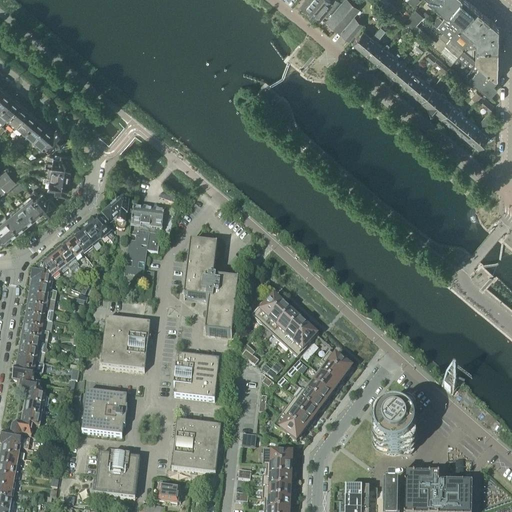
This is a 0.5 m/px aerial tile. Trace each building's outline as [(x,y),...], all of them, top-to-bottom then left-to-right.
[(305,9),(310,13),(320,0),(306,0),(302,5),(306,7),(305,9)] [(329,0),(320,0),(310,13),(315,17),(316,16),(319,19),(328,9),(332,13),(341,3),(337,0),(334,0),(332,2),(329,0)] [(358,8),(348,0),(345,0),(328,22),(338,31),(358,8)] [(450,39),(476,8),(466,0),(460,0),(448,15),(442,21),(437,28),(443,33),(450,39)] [(447,14),(448,15),(460,0),(443,0),(439,6),(448,13),(447,14)] [(388,2),(384,6),(394,14),(398,9),(388,2)] [(459,47),(463,50),(464,51),(466,49),(475,38),(490,20),(476,8),(450,39),(459,47)] [(405,22),(413,29),(416,25),(423,17),(416,10),(405,22)] [(341,33),(349,40),(362,25),(354,18),(341,33)] [(437,28),(442,21),(438,18),(433,24),(437,28)] [(474,49),(478,49),(498,50),(498,27),(490,20),(475,38),(466,49),(474,49)] [(444,47),(438,41),(437,43),(416,25),(413,29),(439,52),(449,62),(451,63),(463,50),(459,47),(450,39),(444,47)] [(363,30),(353,42),(364,52),(375,40),(376,41),(381,35),(377,31),(372,38),(363,30)] [(443,33),(439,38),(445,44),(450,39),(443,33)] [(364,52),(375,61),(385,48),(386,49),(389,45),(387,44),(384,47),(376,41),(375,40),(364,52)] [(415,49),(421,53),(426,48),(420,43),(415,49)] [(375,61),(386,70),(397,58),(400,54),(398,52),(394,56),(386,49),(385,48),(375,61)] [(466,49),(464,51),(473,58),(474,49),(466,49)] [(478,49),(478,62),(497,79),(498,50),(478,49)] [(464,51),(463,50),(451,63),(490,96),(490,95),(490,94),(495,87),(496,88),(497,87),(493,84),(497,79),(478,62),(475,60),(473,59),(473,58),(464,51)] [(426,58),(432,64),(432,63),(436,58),(430,53),(426,58)] [(386,70),(398,81),(409,68),(405,65),(406,63),(402,59),(400,61),(397,58),(386,70)] [(436,58),(432,64),(443,73),(448,67),(437,58),(436,58)] [(398,81),(410,90),(420,78),(417,75),(418,73),(414,69),(412,71),(409,68),(398,81)] [(410,90),(422,101),(433,88),(429,85),(430,83),(426,79),(424,81),(420,78),(410,90)] [(435,113),(441,118),(453,105),(445,98),(447,96),(442,92),(441,94),(433,87),(433,88),(422,101),(421,102),(428,107),(427,108),(434,114),(435,113)] [(449,91),(454,95),(457,91),(452,87),(449,91)] [(0,93),(0,110),(11,98),(7,95),(7,93),(5,91),(3,91),(2,90),(0,93)] [(471,98),(476,102),(481,96),(476,92),(471,98)] [(0,110),(0,121),(3,124),(8,118),(19,105),(19,104),(19,103),(16,100),(14,101),(11,98),(0,110)] [(489,111),(493,106),(485,99),(480,104),(489,111)] [(8,123),(14,128),(28,112),(27,111),(27,110),(25,108),(23,108),(19,105),(8,118),(11,120),(8,123)] [(442,118),(454,128),(465,115),(461,112),(463,110),(458,107),(457,108),(453,105),(441,118),(442,119),(442,118)] [(490,111),(481,122),(486,126),(495,115),(490,111)] [(22,130),(25,132),(36,119),(33,116),(32,114),(30,112),(28,112),(14,128),(20,133),(22,130)] [(454,128),(466,138),(477,125),(473,122),(475,120),(470,117),(469,118),(465,115),(454,128)] [(25,132),(33,139),(44,126),(44,125),(44,124),(41,122),(40,122),(36,119),(25,132)] [(477,125),(466,138),(478,148),(489,135),(485,132),(486,130),(482,127),(481,128),(477,125)] [(33,139),(42,146),(53,133),(50,130),(49,128),(47,126),(45,126),(44,126),(33,139)] [(57,128),(53,133),(42,146),(42,147),(41,148),(44,151),(48,146),(52,149),(57,143),(60,145),(66,138),(63,136),(64,135),(57,128)] [(9,141),(14,145),(17,142),(18,140),(13,136),(10,140),(9,141)] [(45,166),(49,167),(70,170),(72,161),(71,161),(71,157),(62,155),(61,156),(55,155),(55,158),(48,157),(47,162),(46,162),(45,166)] [(50,174),(50,178),(68,181),(68,176),(69,175),(70,172),(69,171),(70,171),(70,170),(49,167),(47,174),(50,174)] [(5,171),(0,174),(0,185),(5,192),(16,183),(5,171)] [(69,181),(68,181),(50,178),(44,176),(43,181),(49,182),(47,191),(65,194),(66,190),(67,191),(69,181)] [(12,189),(16,194),(24,187),(20,183),(20,182),(12,189)] [(30,194),(32,196),(43,210),(46,214),(54,207),(53,206),(55,205),(49,197),(47,199),(42,192),(38,196),(34,191),(30,194)] [(7,194),(4,196),(8,201),(10,203),(13,201),(7,194)] [(176,199),(161,194),(158,201),(174,206),(176,199)] [(32,196),(23,203),(34,217),(35,217),(37,217),(40,215),(40,213),(43,210),(32,196)] [(98,221),(97,222),(106,232),(114,225),(116,225),(116,227),(116,228),(116,229),(117,230),(118,231),(119,232),(120,232),(121,232),(122,232),(123,231),(124,231),(124,230),(125,229),(125,228),(126,227),(126,225),(125,225),(125,218),(127,218),(128,208),(127,208),(128,204),(127,204),(124,202),(120,203),(119,203),(119,204),(106,214),(103,217),(98,221)] [(23,203),(15,210),(26,224),(30,221),(31,221),(33,220),(34,218),(34,217),(23,203)] [(15,210),(6,217),(17,231),(18,230),(20,230),(22,229),(23,227),(26,224),(15,210)] [(138,284),(143,280),(147,254),(149,236),(152,213),(146,212),(145,213),(133,211),(130,238),(136,239),(135,244),(129,243),(123,282),(138,284)] [(152,213),(149,236),(147,254),(157,255),(158,255),(160,234),(162,234),(164,216),(152,214),(152,213)] [(0,222),(0,232),(4,241),(5,241),(12,235),(14,235),(17,233),(17,232),(17,231),(6,217),(0,222)] [(88,227),(89,228),(101,243),(106,238),(109,236),(106,232),(97,222),(95,223),(94,222),(88,227)] [(84,230),(79,235),(91,250),(101,243),(89,228),(86,231),(84,230)] [(75,240),(71,243),(83,258),(91,250),(79,235),(74,239),(75,240)] [(109,236),(106,238),(112,245),(112,246),(114,240),(110,235),(109,236)] [(67,244),(62,248),(74,264),(75,264),(75,263),(77,263),(79,261),(80,259),(81,259),(83,258),(71,243),(68,245),(67,244)] [(213,281),(214,273),(217,249),(216,248),(216,249),(191,246),(190,245),(183,301),(184,301),(185,301),(208,304),(204,336),(206,337),(206,336),(230,339),(230,340),(231,340),(238,284),(237,284),(224,283),(224,282),(223,281),(222,281),(221,281),(221,282),(220,282),(213,281)] [(59,253),(55,256),(66,270),(66,271),(70,275),(78,269),(75,264),(74,264),(62,248),(58,252),(59,253)] [(51,260),(47,263),(58,277),(62,274),(63,274),(66,271),(66,270),(55,256),(54,255),(50,258),(51,260)] [(43,266),(39,269),(50,282),(51,283),(53,281),(54,280),(56,283),(60,279),(58,277),(47,263),(46,262),(42,265),(43,266)] [(49,292),(51,283),(50,282),(39,269),(37,270),(36,271),(36,273),(33,272),(30,289),(49,292)] [(141,301),(151,302),(154,274),(144,273),(141,301)] [(246,282),(244,305),(251,306),(254,283),(246,282)] [(31,294),(30,299),(47,303),(47,302),(48,297),(49,297),(49,293),(49,292),(30,289),(29,294),(31,294)] [(29,305),(28,310),(45,313),(46,308),(47,307),(47,303),(30,299),(30,300),(28,299),(27,305),(29,305)] [(274,300),(269,305),(266,302),(261,307),(251,318),(263,329),(284,306),(279,301),(277,303),(274,300)] [(263,329),(271,336),(291,315),(288,312),(289,311),(284,306),(263,329)] [(78,318),(77,319),(84,321),(86,309),(83,309),(84,308),(83,308),(80,307),(78,318)] [(26,320),(44,324),(51,325),(52,320),(53,320),(54,316),(53,315),(45,313),(28,310),(26,310),(25,315),(27,315),(26,320)] [(271,336),(280,344),(301,321),(296,317),(294,318),(291,315),(271,336)] [(84,321),(77,319),(76,329),(83,330),(84,321)] [(25,326),(24,331),(42,334),(51,336),(52,325),(51,325),(44,324),(26,320),(26,321),(25,320),(24,326),(25,326)] [(280,344),(288,352),(308,331),(304,328),(306,326),(301,321),(280,344)] [(100,369),(144,375),(146,359),(144,359),(145,355),(144,355),(144,353),(145,353),(146,352),(146,351),(147,351),(147,350),(146,349),(145,348),(145,346),(146,346),(146,342),(148,342),(150,327),(106,322),(100,369)] [(23,336),(22,341),(39,345),(40,344),(40,339),(41,338),(42,335),(42,334),(24,331),(23,331),(22,336),(23,336)] [(308,331),(288,352),(297,360),(318,337),(312,332),(311,334),(308,331)] [(81,340),(74,339),(72,348),(80,349),(82,340),(81,340)] [(21,347),(20,351),(45,356),(48,354),(46,351),(47,345),(40,344),(39,345),(22,341),(21,341),(20,346),(21,347)] [(313,347),(308,353),(313,357),(318,351),(313,347)] [(19,357),(18,361),(36,364),(43,366),(45,356),(20,351),(20,352),(19,352),(18,357),(19,357)] [(242,358),(248,363),(252,358),(245,353),(242,358)] [(313,357),(308,353),(302,359),(307,363),(313,357)] [(328,354),(321,363),(344,381),(347,377),(349,378),(353,372),(346,367),(348,365),(341,361),(340,363),(328,354)] [(252,358),(248,363),(255,368),(259,363),(252,358)] [(174,383),(173,389),(175,389),(174,399),(214,404),(219,363),(179,359),(177,369),(176,369),(175,374),(176,374),(175,377),(174,377),(173,378),(173,379),(173,380),(174,380),(174,381),(175,381),(175,383),(174,383)] [(15,373),(34,376),(34,375),(41,377),(42,377),(44,366),(43,366),(36,364),(18,361),(18,362),(17,362),(16,367),(17,367),(16,372),(15,371),(15,373)] [(324,366),(317,375),(339,391),(343,385),(342,384),(344,381),(321,363),(321,364),(324,366)] [(298,364),(293,370),(297,374),(303,368),(298,364)] [(260,372),(267,377),(270,372),(264,367),(260,372)] [(297,374),(293,370),(287,376),(292,380),(297,374)] [(73,372),(71,383),(77,384),(79,373),(73,372)] [(270,372),(267,377),(273,381),(277,377),(270,372)] [(13,382),(21,384),(41,387),(41,386),(32,385),(33,384),(33,380),(33,379),(34,376),(15,373),(13,382)] [(317,375),(311,384),(331,399),(333,395),(335,397),(339,391),(317,375)] [(262,385),(268,390),(272,385),(266,380),(262,385)] [(277,386),(282,391),(287,385),(283,380),(277,386)] [(450,383),(444,389),(450,395),(456,389),(450,383)] [(27,396),(45,399),(45,398),(39,397),(40,396),(41,393),(40,391),(41,387),(21,384),(20,391),(22,395),(27,396)] [(302,391),(326,409),(330,404),(328,402),(331,399),(311,384),(304,393),(302,391)] [(294,399),(294,400),(317,417),(320,414),(321,415),(326,409),(302,391),(295,400),(294,399)] [(81,435),(88,436),(122,440),(122,439),(123,429),(125,430),(125,425),(127,415),(127,410),(125,409),(127,399),(86,394),(81,435)] [(26,405),(25,407),(43,410),(45,409),(48,409),(49,400),(48,399),(45,399),(27,396),(27,400),(25,400),(24,404),(26,405)] [(294,400),(287,409),(312,427),(316,422),(314,421),(317,417),(294,400)] [(25,407),(23,417),(41,420),(42,415),(42,414),(43,411),(43,410),(25,407)] [(287,409),(281,418),(304,435),(306,432),(308,433),(312,427),(287,409)] [(373,434),(373,436),(373,438),(374,440),(374,442),(375,443),(375,445),(376,447),(377,448),(378,449),(379,451),(381,452),(382,453),(384,454),(385,455),(387,456),(389,456),(390,457),(392,457),(394,457),(396,457),(398,456),(399,456),(401,456),(403,455),(404,454),(406,453),(407,452),(409,451),(410,449),(411,448),(412,447),(413,445),(413,443),(414,442),(414,440),(414,438),(415,436),(414,434),(414,433),(414,431),(413,429),(413,428),(412,426),(411,424),(410,423),(408,422),(407,420),(406,419),(404,418),(403,418),(401,417),(399,416),(397,416),(396,416),(394,416),(392,416),(390,416),(389,416),(387,417),(385,418),(384,418),(382,419),(381,421),(379,422),(378,423),(377,424),(376,426),(375,428),(375,429),(374,431),(374,433),(373,434)] [(22,423),(22,427),(33,429),(39,430),(40,425),(41,424),(41,421),(41,420),(23,417),(23,418),(22,418),(21,422),(22,423)] [(281,418),(273,428),(286,437),(284,439),(289,443),(291,441),(296,445),(299,441),(301,442),(305,436),(304,435),(281,418)] [(58,434),(60,434),(66,435),(67,425),(60,424),(58,434)] [(171,472),(200,475),(215,477),(221,430),(177,425),(175,440),(177,440),(176,444),(177,444),(177,446),(176,446),(176,447),(175,447),(175,448),(174,449),(175,449),(175,450),(176,450),(176,451),(176,453),(175,453),(175,457),(173,457),(171,472)] [(13,428),(11,438),(22,440),(22,438),(31,440),(32,435),(32,434),(33,430),(33,429),(22,427),(17,426),(13,428)] [(1,447),(2,448),(20,451),(21,446),(22,445),(23,442),(22,440),(11,438),(3,436),(1,447)] [(0,454),(1,456),(0,460),(18,463),(19,461),(19,460),(20,457),(20,455),(20,451),(2,448),(2,452),(0,452),(0,453),(0,454)] [(266,468),(291,469),(293,469),(294,462),(291,462),(292,457),(284,457),(285,452),(278,452),(263,451),(262,468),(266,468)] [(129,460),(130,459),(125,458),(124,459),(122,458),(121,457),(121,456),(120,456),(119,456),(118,456),(118,457),(118,458),(115,458),(115,457),(110,456),(110,458),(99,457),(95,497),(135,502),(140,462),(129,460)] [(0,470),(16,473),(17,471),(17,470),(18,467),(18,466),(18,463),(0,460),(0,470)] [(262,478),(262,479),(293,480),(293,473),(291,473),(291,469),(266,468),(266,479),(262,478)] [(0,481),(14,484),(15,482),(16,481),(16,477),(16,476),(16,473),(0,470),(0,481)] [(262,479),(261,490),(290,491),(290,487),(292,487),(293,480),(262,479)] [(386,486),(386,501),(385,511),(471,511),(471,490),(471,489),(470,489),(463,489),(462,489),(455,489),(454,489),(447,489),(446,489),(438,489),(438,482),(438,481),(404,480),(404,481),(404,499),(399,499),(399,486),(386,486)] [(0,491),(13,494),(13,493),(13,492),(14,488),(14,487),(14,484),(0,481),(0,491)] [(161,484),(160,489),(158,504),(177,507),(178,505),(180,505),(181,499),(179,499),(180,492),(169,490),(169,485),(161,484)] [(263,491),(262,501),(292,503),(292,496),(290,496),(290,491),(261,490),(261,491),(263,491)] [(0,501),(11,503),(11,499),(12,498),(13,495),(13,494),(0,491),(0,501)] [(345,491),(345,503),(369,504),(369,491),(345,491)] [(385,511),(386,501),(383,501),(383,492),(369,491),(369,504),(368,511),(385,511)] [(48,500),(56,501),(57,493),(49,492),(48,500)] [(0,511),(10,511),(11,511),(12,511),(14,504),(11,503),(0,501),(0,511)] [(264,502),(263,511),(289,511),(289,510),(291,510),(292,503),(262,501),(262,502),(264,502)] [(368,511),(369,504),(345,503),(344,511),(368,511)]
